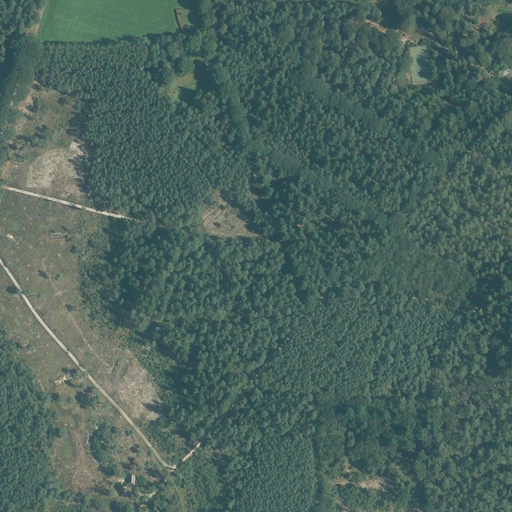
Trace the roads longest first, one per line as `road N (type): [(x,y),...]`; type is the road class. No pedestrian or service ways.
road 1 (track): [(147,511),(172,468),(310,311),(202,41)]
road 2 (track): [(28,51),(95,53),(286,27),(348,31),(381,45),(414,36),(403,0)]
road 3 (track): [(195,0),(210,38),(447,174)]
road 4 (track): [(183,511),(167,467),(38,318),(0,260)]
road 5 (track): [(244,149),(493,289)]
road 6 (track): [(0,185),(183,233),(278,241)]
road 7 (track): [(511,269),(462,322),(444,355),(432,428),(439,511)]
road 8 (track): [(132,422),(282,250)]
road 9 (track): [(310,311),(469,151)]
road 10 (track): [(183,233),(111,400)]
road 11 (track): [(44,0),(0,139)]
road 12 (track): [(349,271),(471,312)]
